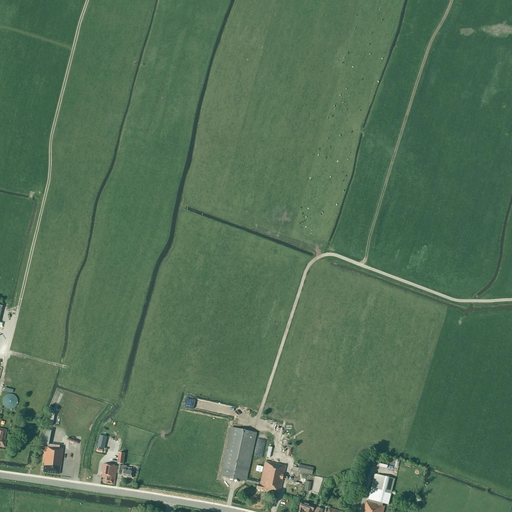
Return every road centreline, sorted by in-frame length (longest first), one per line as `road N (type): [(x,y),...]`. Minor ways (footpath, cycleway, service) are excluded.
road 1 (track): [(511,300),(456,300),(320,257),(306,268),(256,423)]
road 2 (track): [(87,0),(10,339)]
road 3 (track): [(359,264),(429,44),(451,0)]
road 4 (tertiary): [(231,511),(0,475)]
